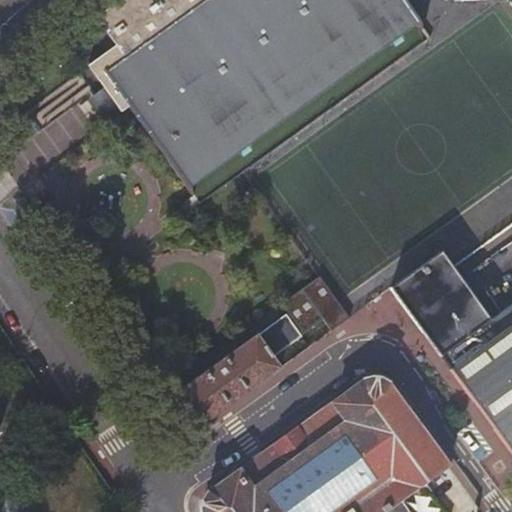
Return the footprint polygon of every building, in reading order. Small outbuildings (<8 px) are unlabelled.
[(404,0),(118,0),(94,18),(114,46),(87,66),(103,88),(100,90),(113,109),(116,107),(120,112),(127,107),(198,205),(243,172),(430,36),(404,0)] [(494,329),(440,254),(391,290),(442,367),(494,329)] [(321,321),(330,333),(347,320),(317,279),(281,307),(301,336),(321,321)] [(511,458),(511,315),(494,329),(442,367),(511,458)] [(283,318),(256,337),(272,358),(298,339),(283,318)] [(176,423),(196,429),(280,369),(272,358),(256,337),(164,404),(176,423)] [(205,497),(203,500),(202,504),(202,511),(387,511),(415,491),(447,468),(387,387),(381,381),(378,380),(373,379),(370,380),(364,382),(207,495),(205,497)] [(0,511),(0,448),(13,419),(0,413),(0,511)] [(430,511),(415,491),(387,511),(430,511)]
